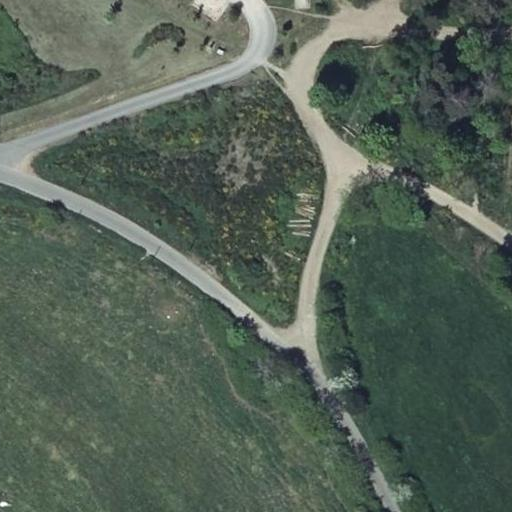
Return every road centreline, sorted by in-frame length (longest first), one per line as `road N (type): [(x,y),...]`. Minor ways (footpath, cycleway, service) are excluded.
road 1 (track): [(511,40),(382,31),(210,70),(0,151)]
road 2 (unclassified): [(0,177),(134,232),(298,360),(386,511)]
road 3 (track): [(298,360),(355,163),(418,183),(511,259)]
road 4 (track): [(355,163),(241,0)]
road 5 (track): [(511,94),(377,170)]
